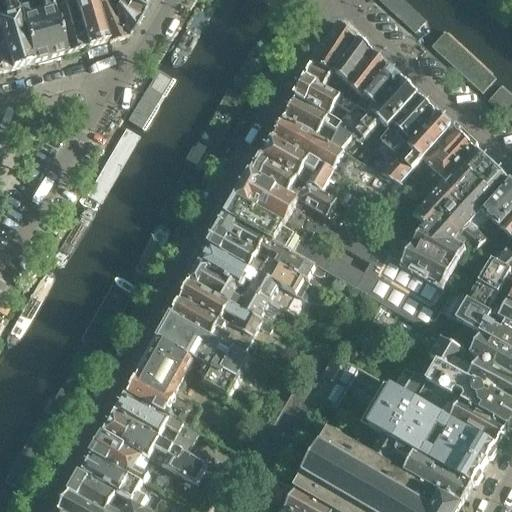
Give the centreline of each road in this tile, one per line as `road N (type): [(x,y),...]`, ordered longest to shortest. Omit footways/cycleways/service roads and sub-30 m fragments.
road 1 (residential): [(38,511),(334,0)]
road 2 (residential): [(342,0),(511,159)]
road 3 (residential): [(114,82),(0,275)]
